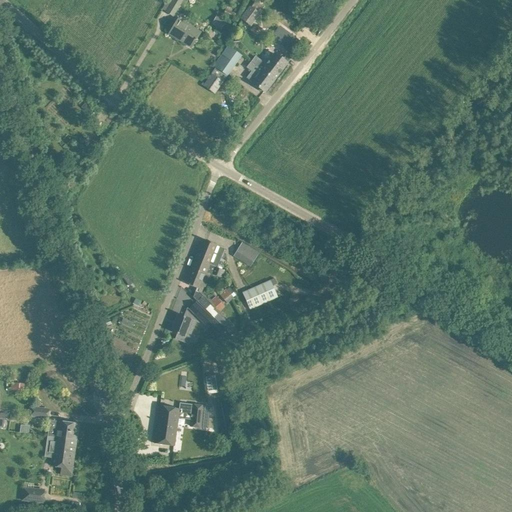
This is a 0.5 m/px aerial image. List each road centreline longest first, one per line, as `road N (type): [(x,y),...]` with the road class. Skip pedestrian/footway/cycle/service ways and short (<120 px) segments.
road 1 (tertiary): [(121,511),(84,327),(0,59)]
road 2 (unclassified): [(511,339),(219,167)]
road 3 (unclassified): [(219,167),(97,92),(0,11)]
road 4 (track): [(355,247),(511,63)]
road 5 (unclassified): [(219,167),(353,0)]
road 6 (unclassified): [(146,356),(219,167)]
